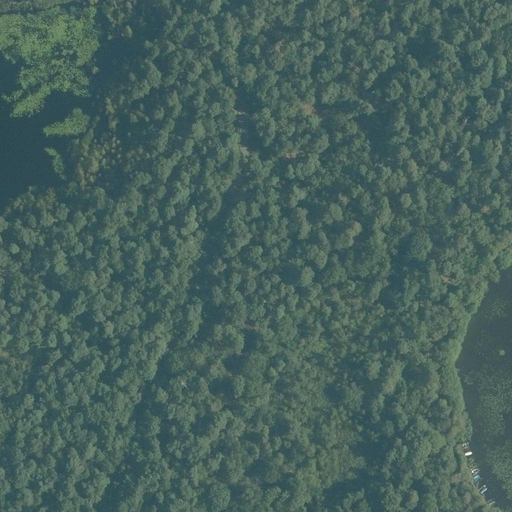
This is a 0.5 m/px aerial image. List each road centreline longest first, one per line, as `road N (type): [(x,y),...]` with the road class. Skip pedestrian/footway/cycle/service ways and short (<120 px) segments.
road 1 (unknown): [(170,511),(226,359),(304,283),(328,232),(360,205),(433,95),(417,0)]
road 2 (unclassified): [(97,511),(237,179),(244,142),(235,0)]
road 3 (track): [(511,203),(480,214),(441,251),(382,396),(413,511)]
